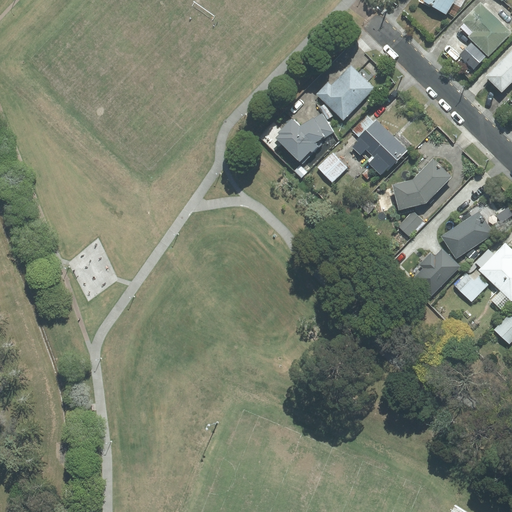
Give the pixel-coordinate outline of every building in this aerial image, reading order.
[(448,12),(450,13),(457,0),(428,0),(441,8),(448,12)] [(511,29),(482,1),(464,20),(476,31),(471,35),(481,45),(492,55),(511,33),(511,29)] [(511,52),(490,75),(492,77),(506,91),(511,84),(511,52)] [(331,81),(319,94),(346,120),(378,87),(375,85),(354,64),(334,84),(331,81)] [(327,104),(322,107),(325,113),(329,119),(334,116),(327,104)] [(305,163),(322,145),(321,141),(329,134),(330,136),(336,132),(329,119),(325,113),(319,116),(318,116),(305,124),(297,117),(283,131),(284,133),(283,135),(282,133),(278,137),(305,163)] [(362,138),(377,123),(369,115),(354,131),(362,138)] [(391,170),(411,149),(404,143),(397,136),(379,120),(377,123),(362,138),(354,145),(364,154),(369,149),(375,155),(370,161),(384,174),(390,168),(391,170)] [(342,160),(335,152),(320,167),(334,182),(350,167),(342,160)] [(426,169),(417,179),(398,184),(401,196),(404,208),(430,202),(457,175),(454,173),(437,157),(426,169)] [(309,172),(302,165),(296,171),(303,177),(309,172)] [(371,198),(363,206),(370,213),(378,206),(371,198)] [(489,206),(482,211),(488,219),(495,214),(489,206)] [(420,216),(415,211),(401,226),(411,236),(426,221),(420,216)] [(488,219),(482,211),(475,215),(445,235),(460,258),(497,233),(492,226),(488,219)] [(511,297),(511,244),(509,241),(496,254),(483,267),(482,268),(504,289),(511,297)] [(438,253),(434,250),(420,264),(423,268),(414,277),(434,297),(465,266),(445,246),(438,253)] [(476,249),(469,255),(474,259),(480,253),(476,249)] [(478,262),(483,267),(496,254),(490,249),(478,262)] [(472,276),(469,273),(457,285),(474,301),(490,285),(481,276),(477,280),(472,276)] [(511,301),(511,297),(504,289),(494,299),(504,309),(511,301)] [(511,314),(511,313),(497,328),(511,343),(511,342),(511,314)]
